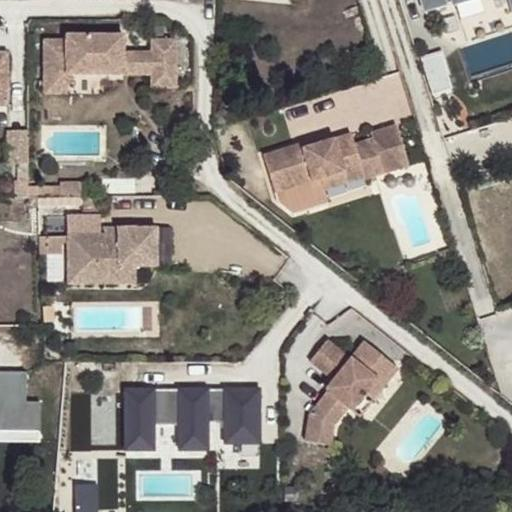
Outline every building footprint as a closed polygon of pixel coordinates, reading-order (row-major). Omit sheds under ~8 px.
[(511,0),(418,0),(426,22),(493,0),(505,0),(511,20),(511,0)] [(45,41),(45,75),(68,75),(124,76),(124,53),(125,37),(67,36),(67,41),(45,41)] [(177,41),(152,42),(152,54),(152,76),(153,79),(177,79),(177,41)] [(152,54),(124,53),(124,76),(152,76),(152,54)] [(456,85),(451,66),(431,72),(436,90),(456,85)] [(68,75),(45,75),(44,94),(67,95),(68,75)] [(410,166),(398,126),(372,134),(374,140),(356,145),(352,135),(313,147),(315,153),(306,156),(304,150),(303,145),(264,157),(276,194),(322,179),(361,167),(365,179),(366,180),(410,166)] [(313,147),(304,150),(306,156),(315,153),(313,147)] [(361,167),(322,179),(326,191),(365,179),(361,167)] [(58,187),(58,197),(80,196),(80,182),(58,182),(58,187)] [(34,187),(35,197),(58,197),(58,187),(34,187)] [(103,235),(67,236),(67,276),(118,275),(117,267),(134,266),(156,265),(155,228),(117,228),(117,235),(103,235)] [(134,283),(134,266),(117,267),(118,275),(67,276),(67,284),(134,283)] [(326,394),(308,418),(307,445),(333,446),(334,425),(349,407),(352,410),(390,362),(365,342),(351,359),(327,340),(308,364),(332,383),(331,383),(337,389),(331,396),(327,393),(326,394)] [(352,410),(360,416),(398,369),(390,362),(352,410)] [(0,433),(32,434),(33,400),(21,400),(22,372),(0,371),(0,433)] [(337,389),(331,383),(324,392),(326,394),(327,393),(331,396),(337,389)] [(259,387),(226,388),(226,441),(260,441),(259,387)] [(208,388),(127,389),(128,451),(154,450),(153,422),(181,422),(181,450),(209,450),(208,388)] [(101,511),(100,482),(81,483),(82,511),(101,511)]
